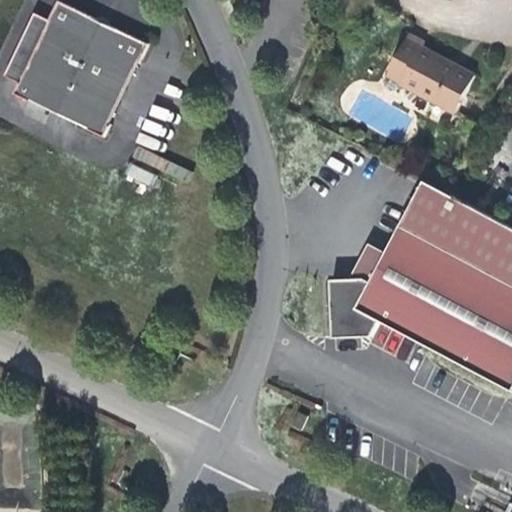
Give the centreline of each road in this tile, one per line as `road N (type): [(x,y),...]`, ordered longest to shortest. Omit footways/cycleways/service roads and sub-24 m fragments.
road 1 (residential): [(213,442),(260,326),(273,259),(253,147),(195,0)]
road 2 (residential): [(0,341),(213,442)]
road 3 (residential): [(213,442),(357,511)]
